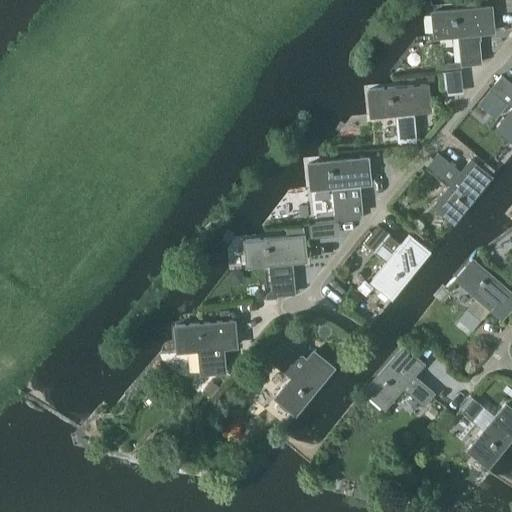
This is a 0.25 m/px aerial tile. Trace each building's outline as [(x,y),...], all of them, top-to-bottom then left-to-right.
[(492,5),(432,9),(434,34),(494,29),(492,5)] [(478,32),(458,34),(458,37),(461,61),(461,64),(481,62),(478,35),(478,32)] [(461,61),(435,63),(436,69),(461,66),(461,64),(461,61)] [(444,90),(465,89),(464,67),(443,68),(444,90)] [(511,83),(502,75),(491,88),(511,105),(511,104),(511,83)] [(428,83),(367,87),(369,113),(430,108),(428,83)] [(413,110),(395,112),(396,115),(398,141),(416,139),(414,113),(413,110)] [(511,113),(497,132),(511,144),(511,113)] [(438,152),(427,165),(448,183),(450,184),(461,171),(459,170),(438,152)] [(366,158),(305,162),(306,187),(368,182),(366,158)] [(434,213),(453,228),(489,184),(470,169),(434,213)] [(359,183),(332,186),(333,189),(335,215),(362,212),(359,186),(359,183)] [(364,241),(386,259),(400,241),(378,224),(364,241)] [(305,233),(242,239),(244,264),(306,259),(305,233)] [(369,290),(390,307),(429,259),(408,242),(369,290)] [(291,260),(270,262),(273,294),(294,292),(292,277),(291,260)] [(511,299),(474,266),(454,289),(494,325),(511,304),(511,299)] [(458,318),(472,329),(481,319),(467,307),(458,318)] [(235,320),(173,325),(175,350),(237,345),(235,320)] [(270,358),(291,376),(308,356),(304,354),(301,355),(284,341),(270,358)] [(363,391),(382,406),(421,360),(403,344),(363,391)] [(200,374),(227,371),(225,347),(197,350),(200,374)] [(273,407),(294,424),(328,383),(307,366),(273,407)] [(412,373),(401,386),(404,388),(424,405),(429,398),(435,392),(415,375),(412,373)] [(219,385),(211,379),(202,390),(211,397),(219,385)] [(470,395),(459,408),(472,418),(483,405),(470,395)] [(437,411),(430,406),(423,414),(430,419),(437,411)] [(461,458),(486,479),(511,447),(511,418),(502,410),(461,458)] [(220,418),(205,415),(202,429),(217,432),(220,418)]
